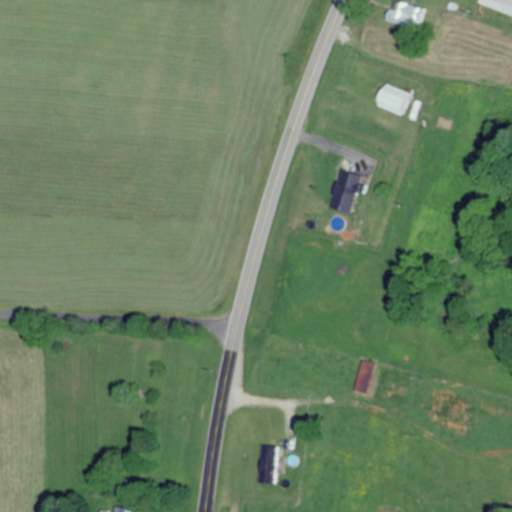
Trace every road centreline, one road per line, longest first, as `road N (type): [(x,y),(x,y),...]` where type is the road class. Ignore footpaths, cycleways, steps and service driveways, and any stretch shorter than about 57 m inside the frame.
road 1 (primary): [(206,511),(248,280),(284,155),(343,0)]
road 2 (residential): [(0,313),(236,328)]
